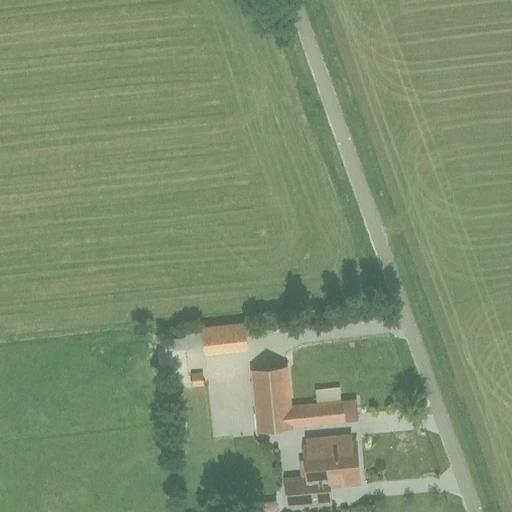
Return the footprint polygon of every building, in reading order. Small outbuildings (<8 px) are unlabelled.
[(208,355),(254,353),(253,325),(207,327),(208,355)] [(172,350),(206,351),(206,336),(172,335),(172,350)] [(212,361),(214,402),(240,401),(240,385),(222,385),(221,375),(243,375),(242,359),(212,361)] [(257,432),(344,423),(342,402),(289,407),(285,368),(252,372),(257,432)] [(349,401),(354,423),(367,420),(362,398),(349,401)] [(304,447),(306,465),(307,478),(286,480),(288,506),(333,502),(332,486),(358,484),(354,443),(350,443),(349,437),(306,441),(307,446),(304,447)]
